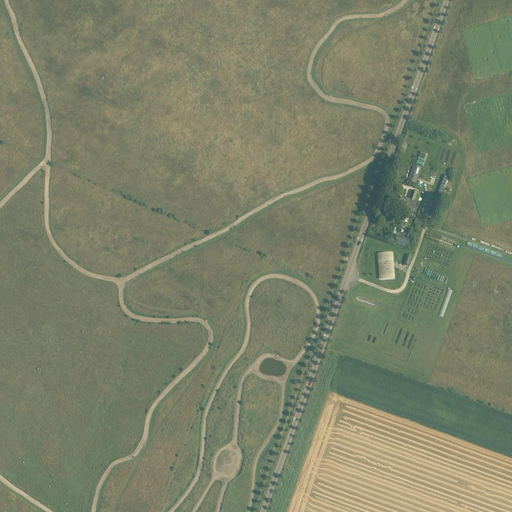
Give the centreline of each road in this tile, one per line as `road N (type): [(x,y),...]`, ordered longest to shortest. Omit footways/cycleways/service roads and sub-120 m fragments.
road 1 (track): [(416,0),(340,38),(321,64),(327,91),(390,111),(374,164),(128,284),(133,300),(209,320),(216,342),(149,441),(113,511)]
road 2 (secondary): [(262,511),(446,0)]
road 3 (track): [(0,196),(42,150),(34,90),(0,1)]
